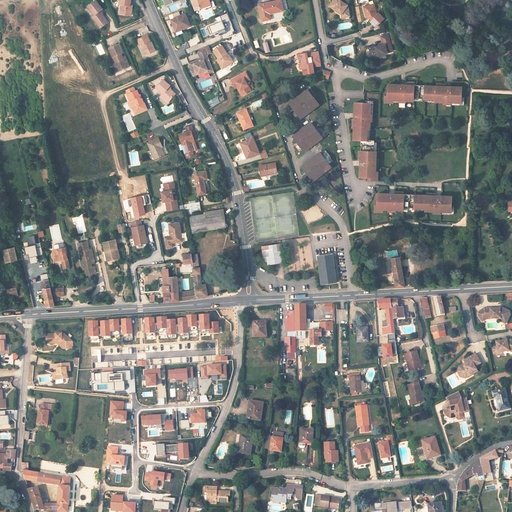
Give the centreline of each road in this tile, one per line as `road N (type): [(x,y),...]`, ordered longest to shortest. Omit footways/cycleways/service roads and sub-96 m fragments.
road 1 (tertiary): [(248,300),(231,176),(147,0)]
road 2 (secondary): [(28,315),(240,301)]
road 3 (secondary): [(248,300),(460,289)]
road 4 (residential): [(192,475),(305,473),(352,488)]
road 5 (unclassified): [(28,315),(16,474)]
road 6 (track): [(175,63),(105,95),(119,171)]
road 7 (residential): [(336,72),(366,80),(436,60),(449,63),(450,78)]
road 8 (residential): [(336,72),(358,193)]
